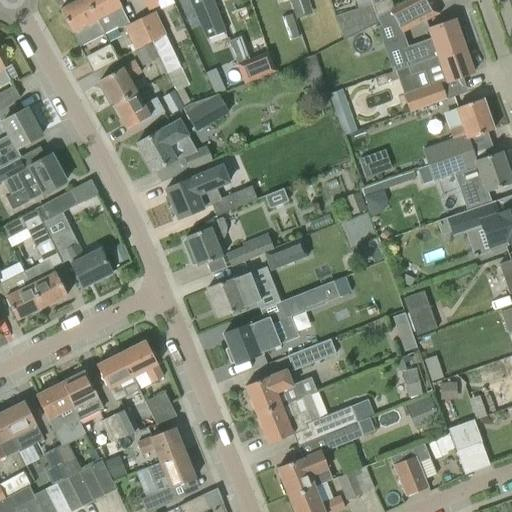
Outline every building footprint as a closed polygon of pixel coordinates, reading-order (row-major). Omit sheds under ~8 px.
[(95,21),(84,0),(78,0),(59,10),(78,46),(102,33),(95,21)] [(116,0),(84,0),(95,21),(102,33),(127,21),(116,0)] [(142,0),(147,10),(158,5),(155,0),(142,0)] [(223,33),(210,0),(187,0),(205,40),(223,33)] [(288,0),(295,20),(311,14),(306,0),(288,0)] [(375,17),(369,0),(354,0),(355,4),(357,9),(334,16),(342,40),(377,23),(375,17)] [(369,0),(375,17),(392,8),(389,0),(369,0)] [(430,0),(411,0),(389,11),(401,33),(438,14),(430,0)] [(288,9),(278,13),(289,38),(299,34),(288,9)] [(140,19),(151,42),(167,74),(180,68),(153,12),(140,19)] [(146,44),(146,45),(151,42),(140,19),(122,28),(133,51),(146,44)] [(430,39),(400,50),(406,67),(412,66),(464,47),(462,43),(465,42),(461,30),(458,31),(454,20),(427,30),(430,39)] [(167,74),(151,42),(146,45),(146,44),(133,51),(141,67),(154,60),(162,76),(167,74)] [(92,74),(116,61),(109,47),(85,60),(92,74)] [(464,47),(412,66),(406,67),(410,76),(423,72),(428,87),(402,95),(409,113),(445,100),(439,82),(445,81),(446,83),(473,73),(464,47)] [(267,54),(237,65),(243,84),(273,73),(267,54)] [(329,104),(313,57),(301,61),(316,108),(329,104)] [(0,61),(0,86),(10,81),(3,69),(4,69),(0,61)] [(99,81),(113,105),(135,92),(128,80),(140,73),(134,61),(116,71),(99,81)] [(0,93),(0,111),(19,99),(13,87),(0,93)] [(341,90),(327,95),(336,118),(349,113),(341,90)] [(135,92),(113,105),(127,130),(144,120),(161,109),(155,98),(143,105),(135,92)] [(182,108),(173,92),(162,98),(170,114),(182,108)] [(181,109),(193,132),(226,113),(217,96),(187,106),(181,109)] [(421,151),(427,166),(471,151),(471,150),(467,139),(493,130),(482,99),(446,112),(444,117),(452,140),(421,151)] [(8,135),(0,139),(0,167),(1,168),(18,158),(19,157),(15,150),(23,146),(40,136),(26,109),(8,119),(2,122),(8,135)] [(177,121),(152,135),(135,145),(151,174),(175,160),(167,147),(186,136),(177,121)] [(432,182),(453,175),(462,200),(483,192),(484,193),(511,184),(500,152),(489,156),(485,144),(471,150),(471,151),(427,166),(417,170),(422,185),(432,182)] [(210,162),(204,147),(182,156),(188,171),(210,162)] [(355,159),(362,178),(389,168),(382,149),(355,159)] [(1,168),(0,167),(0,183),(15,175),(23,189),(5,198),(11,211),(29,201),(47,192),(65,182),(50,155),(24,169),(18,158),(1,168)] [(220,167),(165,190),(177,220),(211,206),(210,204),(220,200),(215,189),(228,184),(220,167)] [(211,206),(215,217),(255,201),(250,187),(210,204),(211,206)] [(382,190),(363,196),(370,215),(380,211),(386,200),(382,190)] [(34,209),(35,211),(41,224),(77,205),(70,191),(34,209)] [(364,210),(357,192),(344,197),(351,215),(364,210)] [(511,239),(511,208),(498,213),(494,201),(436,222),(441,236),(450,232),(452,237),(480,227),(489,253),(508,246),(506,242),(511,239)] [(35,211),(20,218),(25,229),(33,246),(48,238),(41,224),(35,211)] [(221,258),(220,255),(224,251),(220,242),(224,237),(225,234),(225,228),(221,219),(193,229),(195,233),(185,238),(190,252),(186,253),(191,265),(196,266),(197,267),(221,258)] [(60,236),(50,242),(61,264),(62,265),(69,262),(82,288),(111,274),(89,231),(64,243),(60,236)] [(225,255),(229,267),(272,250),(266,235),(240,245),(241,248),(225,255)] [(283,244),(285,258),(303,255),(300,241),(283,244)] [(120,245),(108,251),(115,264),(126,259),(120,245)] [(282,264),(275,248),(264,253),(271,268),(282,264)] [(377,248),(368,252),(372,262),(382,259),(377,248)] [(48,259),(23,272),(41,308),(66,296),(48,259)] [(511,259),(498,265),(508,294),(511,293),(511,259)] [(41,308),(23,272),(10,279),(0,283),(0,288),(16,321),(41,308)] [(233,279),(205,290),(217,318),(230,313),(232,317),(261,306),(254,289),(255,289),(248,273),(233,279)] [(404,275),(401,282),(410,286),(413,279),(404,275)] [(342,277),(332,282),(338,298),(349,293),(342,277)] [(306,292),(279,303),(285,319),(338,298),(332,282),(306,292)] [(436,329),(422,291),(402,299),(415,336),(436,329)] [(377,297),(376,315),(390,316),(390,311),(400,311),(401,298),(377,297)] [(511,307),(500,312),(507,333),(511,331),(511,307)] [(402,312),(389,315),(398,352),(412,348),(402,312)] [(247,325),(223,334),(229,348),(225,350),(230,364),(234,362),(235,364),(261,354),(260,353),(279,346),(271,325),(266,313),(262,315),(246,321),(247,325)] [(287,357),(292,371),(334,355),(329,340),(287,357)] [(144,341),(120,354),(132,378),(145,371),(151,384),(162,378),(144,341)] [(138,390),(132,378),(120,354),(95,366),(114,403),(138,390)] [(439,369),(428,373),(431,382),(442,378),(439,369)] [(415,370),(401,373),(407,399),(421,396),(415,370)] [(244,387),(256,416),(292,401),(302,397),(296,383),(290,385),(289,383),(284,371),(244,387)] [(84,372),(59,384),(78,421),(102,408),(84,372)] [(78,421),(59,384),(35,396),(53,432),(65,426),(64,425),(77,419),(78,421)] [(454,384),(439,385),(440,401),(455,400),(454,384)] [(175,417),(164,392),(144,402),(155,425),(175,417)] [(367,400),(352,406),(358,422),(374,415),(367,400)] [(256,416),(267,445),(311,427),(316,439),(323,436),(358,422),(352,406),(305,424),(302,417),(301,414),(298,415),(292,401),(256,416)] [(23,402),(0,413),(0,416),(16,449),(17,449),(18,451),(42,439),(23,402)] [(138,432),(126,409),(113,415),(124,437),(138,432)] [(434,409),(409,419),(413,428),(437,419),(434,409)] [(124,437),(113,415),(100,422),(110,443),(124,437)] [(0,441),(10,437),(0,416),(0,458),(4,457),(0,449),(0,441)] [(455,452),(478,444),(470,421),(447,429),(455,452)] [(323,436),(328,450),(363,436),(358,422),(323,436)] [(154,450),(159,463),(184,453),(174,428),(136,443),(141,455),(154,450)] [(67,443),(55,449),(63,466),(58,469),(64,481),(68,479),(78,473),(81,472),(67,443)] [(423,444),(389,458),(404,497),(428,488),(424,479),(436,475),(429,459),(423,444)] [(52,487),(57,484),(64,481),(58,469),(63,466),(55,449),(43,455),(48,466),(43,469),(52,487)] [(332,480),(322,453),(321,451),(276,468),(288,498),(313,488),(313,487),(332,480)] [(149,511),(189,494),(184,483),(194,479),(184,453),(159,463),(146,469),(156,493),(139,500),(143,511),(149,511)] [(126,476),(117,455),(103,461),(112,482),(126,476)] [(101,461),(89,467),(103,495),(115,489),(101,461)] [(89,467),(81,472),(78,473),(92,501),(103,495),(89,467)] [(364,467),(336,478),(345,501),(373,490),(364,467)] [(92,501),(78,473),(68,479),(82,507),(92,501)] [(68,479),(64,481),(57,484),(70,511),(71,511),(82,507),(68,479)] [(70,511),(57,484),(52,487),(45,490),(56,511),(70,511)] [(335,511),(344,509),(339,497),(319,505),(313,488),(288,498),(293,511),(335,511)] [(56,511),(45,490),(31,496),(39,511),(56,511)] [(201,511),(208,509),(201,496),(178,507),(180,511),(201,511)] [(7,498),(0,501),(0,511),(4,511),(12,508),(7,498)]
